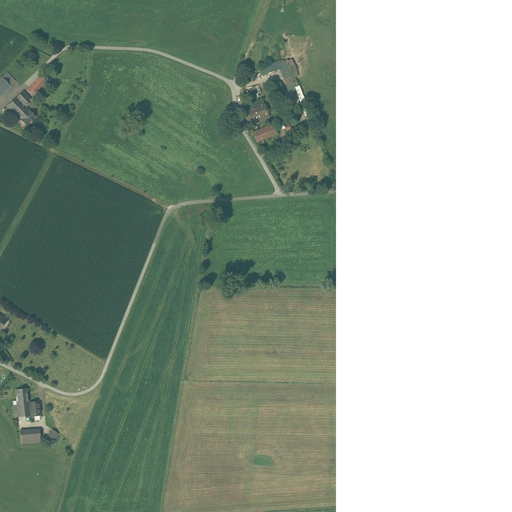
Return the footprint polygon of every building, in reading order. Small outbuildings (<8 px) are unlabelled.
[(294,85),(287,88),(289,91),(298,87),(287,59),(284,61),(294,85)] [(8,72),(0,79),(0,95),(16,80),(8,72)] [(45,73),(28,89),(33,94),(36,91),(39,88),(41,90),(44,92),(50,86),(48,83),(46,81),(50,78),(45,73)] [(23,91),(15,99),(21,104),(23,106),(30,98),(23,91)] [(15,99),(8,107),(12,112),(21,104),(15,99)] [(263,103),(244,111),(250,127),(261,123),(260,119),(264,117),(262,111),(265,109),(266,109),(266,108),(265,109),(263,103)] [(21,104),(12,112),(20,120),(28,112),(23,106),(21,104)] [(35,118),(28,112),(20,120),(27,126),(35,118)] [(272,124),(253,132),(257,142),(276,134),(272,124)] [(16,401),(17,405),(29,404),(29,403),(27,389),(15,390),(16,401)] [(38,402),(29,403),(29,404),(30,416),(40,416),(38,402)] [(29,404),(17,405),(18,417),(30,416),(29,404)] [(52,429),(50,432),(49,433),(46,438),(52,443),(58,434),(52,429)] [(35,430),(23,431),(24,444),(36,443),(35,430)]
